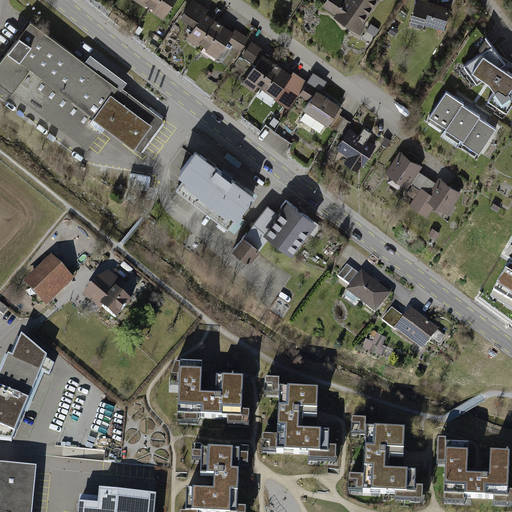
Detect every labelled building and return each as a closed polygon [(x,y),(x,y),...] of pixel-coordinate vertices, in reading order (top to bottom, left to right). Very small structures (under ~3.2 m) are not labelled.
[(135,0),(148,9),(154,0),(135,0)] [(163,19),(175,0),(154,0),(148,9),(163,19)] [(203,46),(220,22),(206,13),(209,9),(194,0),(192,0),(181,18),(194,27),(187,38),(198,46),(200,44),(203,46)] [(378,0),(326,0),(321,7),(356,32),(378,0)] [(428,0),(417,0),(412,24),(445,32),(450,7),(428,2),(428,0)] [(85,63),(31,22),(0,62),(0,82),(88,149),(105,126),(135,149),(136,148),(141,152),(165,121),(163,119),(123,89),(128,82),(91,55),(85,63)] [(234,32),(220,22),(203,46),(207,48),(205,51),(217,59),(227,43),(240,52),(249,38),(236,29),(234,32)] [(372,22),(366,30),(375,35),(380,28),(372,22)] [(262,88),(278,64),(265,55),(267,52),(252,41),(242,56),(255,65),(242,84),(253,92),(258,85),(262,88)] [(508,113),(511,106),(511,73),(502,67),(506,64),(494,47),(465,66),(477,84),(484,79),(489,82),(495,91),(489,101),(508,113)] [(300,95),(309,82),(294,72),(293,74),(278,64),(262,88),(265,90),(263,92),(274,100),(276,98),(291,108),(300,95)] [(321,90),(309,82),(300,95),(309,101),(304,110),(328,126),(342,106),(320,91),(321,90)] [(461,104),(463,105),(464,103),(445,91),(429,116),(445,128),(461,104)] [(463,141),(479,117),(480,116),(463,105),(461,104),(445,128),(444,129),(462,141),(463,141)] [(496,129),(479,117),(463,141),(462,141),(461,142),(479,154),(496,129)] [(376,146),(349,128),(335,149),(349,158),(345,164),(358,173),(376,146)] [(218,167),(197,150),(178,174),(184,179),(176,190),(228,230),(229,229),(235,234),(245,220),(240,216),(256,195),(236,180),(235,181),(217,168),(218,167)] [(414,198),(428,177),(419,172),(423,166),(400,151),(385,173),(408,188),(411,184),(413,185),(407,194),(414,198)] [(436,183),(428,177),(414,198),(409,205),(428,218),(435,206),(448,215),(463,193),(439,178),(436,183)] [(318,223),(289,201),(279,214),(268,206),(233,250),(250,263),(261,249),(261,248),(269,237),(292,256),(301,245),(318,223)] [(74,281),(53,257),(23,284),(45,308),(74,281)] [(511,267),(510,266),(491,298),(511,310),(511,267)] [(391,295),(362,273),(360,276),(347,267),(338,279),(349,288),(346,293),(376,315),(391,295)] [(109,270),(85,299),(115,323),(133,302),(120,291),(125,284),(109,270)] [(440,329),(412,310),(405,320),(393,311),(383,324),(424,352),(440,329)] [(371,330),(364,349),(390,358),(393,349),(384,346),(387,336),(371,330)] [(45,360),(21,338),(12,360),(7,358),(0,375),(0,444),(10,446),(45,360)] [(198,368),(173,368),(172,422),(237,423),(237,382),(213,382),(212,397),(197,397),(198,368)] [(301,422),(314,422),(315,392),(274,391),(272,456),(326,457),(326,436),(300,435),(301,422)] [(409,499),(410,477),(382,476),(383,460),(397,461),(398,435),(360,434),(358,497),(409,499)] [(463,451),(440,450),(439,501),(500,503),(502,460),(486,459),(485,481),(462,481),(463,451)] [(206,493),(178,491),(177,511),(228,511),(232,455),(196,453),(194,478),(207,479),(206,493)] [(0,464),(0,511),(33,511),(37,468),(0,464)] [(77,511),(160,511),(162,492),(103,485),(100,504),(79,501),(77,511)]
